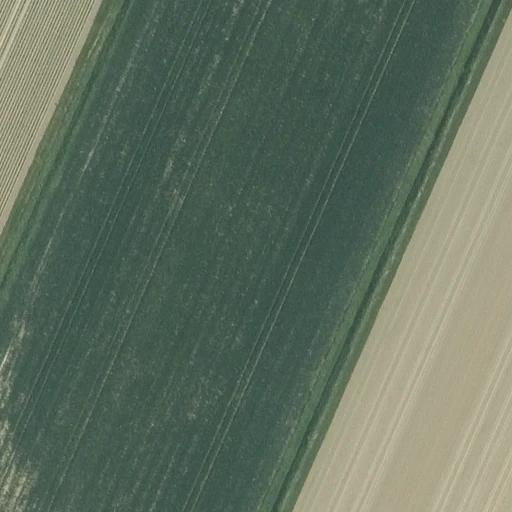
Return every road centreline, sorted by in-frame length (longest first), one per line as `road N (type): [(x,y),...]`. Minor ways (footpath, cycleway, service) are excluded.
road 1 (track): [(286,511),(508,0)]
road 2 (track): [(110,0),(0,252)]
